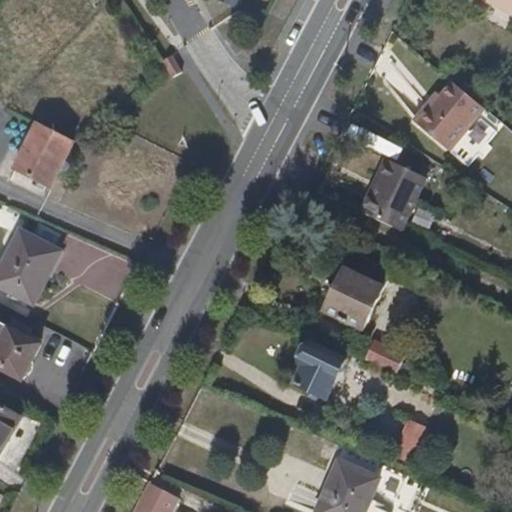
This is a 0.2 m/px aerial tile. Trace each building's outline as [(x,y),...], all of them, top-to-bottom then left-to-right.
[(511,0),(483,0),(511,15),(511,0)] [(164,62),(174,78),(183,72),(173,56),(164,62)] [(479,103),(452,82),(441,96),(435,102),(432,99),(414,120),(449,148),(483,107),(479,103)] [(435,102),(441,96),(437,93),(432,99),(435,102)] [(38,127),(16,171),(51,188),(74,146),(38,127)] [(387,159),(362,213),(402,231),(426,178),(387,159)] [(21,232),(0,272),(0,289),(35,307),(63,253),(21,232)] [(355,255),(329,313),(365,331),(393,273),(355,255)] [(10,329),(0,348),(0,369),(24,383),(43,347),(10,329)] [(349,360),(311,342),(302,357),(309,360),(297,385),(328,400),(349,360)] [(378,342),(370,360),(399,373),(406,356),(378,342)] [(0,457),(23,420),(0,407),(0,457)] [(429,431),(413,424),(403,447),(419,454),(429,431)] [(342,461),(319,511),(368,511),(383,478),(342,461)] [(174,511),(182,496),(150,481),(134,511),(174,511)]
